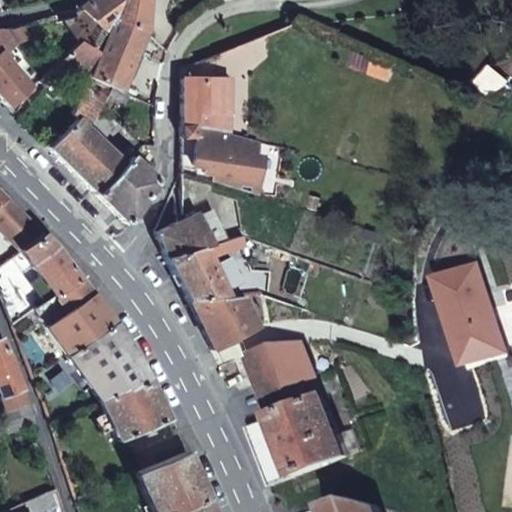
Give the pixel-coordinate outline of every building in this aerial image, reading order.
[(60,21),(75,42),(77,40),(95,51),(112,17),(120,0),(88,0),(78,7),(70,11),(72,17),(60,21)] [(143,29),(144,0),(120,0),(112,17),(143,29)] [(143,29),(112,17),(95,51),(87,73),(114,86),(117,88),(118,88),(143,29)] [(28,36),(22,26),(9,27),(12,34),(16,42),(28,36)] [(9,27),(0,28),(0,52),(2,55),(10,47),(16,42),(12,34),(9,27)] [(95,51),(77,40),(75,42),(50,66),(65,74),(71,65),(86,74),(87,73),(95,51)] [(10,47),(2,55),(29,87),(37,79),(10,47)] [(29,87),(2,55),(0,52),(0,100),(1,101),(7,107),(29,87)] [(375,60),(356,53),(351,67),(369,74),(375,60)] [(395,67),(375,60),(369,74),(389,82),(395,67)] [(114,86),(87,73),(86,74),(71,111),(76,116),(86,125),(106,90),(110,92),(114,86)] [(227,79),(180,79),(180,126),(192,125),(202,127),(208,129),(226,133),(227,79)] [(118,88),(117,88),(114,93),(122,98),(126,92),(118,88)] [(86,125),(76,116),(46,147),(54,155),(95,195),(113,175),(129,157),(129,154),(132,151),(127,147),(124,151),(123,150),(118,156),(86,125)] [(256,141),(226,134),(226,133),(208,129),(202,127),(192,125),(180,126),(179,126),(180,137),(179,167),(198,172),(200,167),(220,172),(218,177),(253,186),(260,156),(252,154),(256,141)] [(153,169),(135,154),(132,157),(131,157),(129,157),(113,175),(95,195),(122,223),(127,222),(132,214),(136,216),(147,201),(143,199),(155,182),(154,177),(150,173),(153,169)] [(14,207),(0,193),(0,232),(18,251),(41,234),(14,207)] [(211,245),(196,212),(155,233),(164,259),(201,248),(211,245)] [(240,228),(222,233),(224,241),(242,236),(242,235),(240,228)] [(41,234),(18,251),(0,264),(0,299),(10,325),(24,315),(77,278),(52,245),(47,240),(41,234)] [(242,236),(224,241),(211,245),(208,246),(214,258),(222,261),(238,257),(240,264),(249,262),(242,236)] [(201,248),(164,259),(188,301),(224,297),(217,283),(201,248)] [(437,266),(432,266),(421,268),(421,276),(438,275),(437,266)] [(235,281),(217,283),(224,297),(227,297),(241,295),(244,295),(249,294),(254,295),(251,272),(235,275),(235,281)] [(440,297),(438,275),(421,276),(424,298),(440,297)] [(77,278),(24,315),(35,329),(42,324),(64,354),(94,334),(112,322),(77,278)] [(257,328),(242,296),(241,295),(227,297),(224,297),(188,301),(212,351),(257,328)] [(443,330),(440,297),(424,298),(416,299),(419,332),(443,330)] [(97,401),(148,379),(112,322),(94,334),(64,354),(97,401)] [(419,332),(420,346),(431,348),(444,344),(443,330),(419,332)] [(19,387),(3,347),(0,339),(0,400),(4,410),(0,410),(0,414),(5,431),(31,424),(19,387)] [(336,386),(331,373),(319,378),(304,341),(276,344),(250,354),(297,477),(362,452),(353,430),(341,435),(326,399),(332,397),(330,393),(335,391),(334,387),(336,386)] [(167,419),(148,379),(97,401),(117,440),(167,419)] [(182,450),(174,433),(146,446),(153,463),(182,450)] [(162,511),(203,495),(182,450),(153,463),(132,472),(151,511),(162,511)] [(24,502),(27,511),(46,511),(47,511),(62,507),(55,488),(24,502)] [(209,511),(203,495),(162,511),(209,511)] [(384,511),(383,507),(350,498),(320,509),(320,511),(384,511)] [(27,511),(24,502),(0,511),(27,511)]
